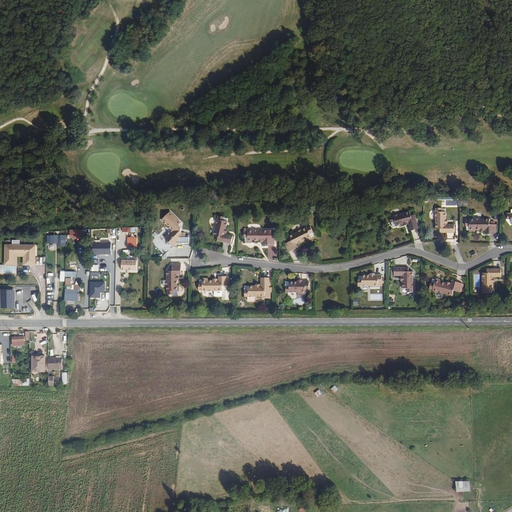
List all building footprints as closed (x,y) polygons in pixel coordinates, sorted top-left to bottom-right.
[(445,224),(445,220),(446,220),(446,209),(441,209),(435,209),(435,229),(440,229),(440,232),(445,232),(445,234),(455,233),(455,225),(446,225),(446,224),(445,224)] [(419,229),(416,220),(415,220),(414,216),(411,216),(410,212),(389,218),(391,223),(393,227),(396,226),(396,227),(403,225),(403,224),(407,223),(407,224),(408,223),(411,231),(419,229)] [(186,239),(186,237),(186,235),(182,235),(182,230),(179,227),(182,224),(170,213),(162,221),(164,224),(164,226),(166,226),(169,228),(169,230),(171,230),(172,231),(172,234),(171,235),(169,235),(169,237),(166,240),(168,242),(172,247),(174,248),(177,245),(181,245),(181,246),(190,246),(190,239),(186,239)] [(226,229),(229,219),(218,216),(213,236),(218,237),(217,240),(221,241),(220,242),(231,245),(233,237),(225,235),(225,233),(224,233),(225,229),(226,229)] [(497,234),(497,225),(495,225),(495,221),(490,221),(490,220),(469,220),(469,221),(466,221),(466,226),(469,226),(470,231),(470,232),(476,232),(476,231),(481,231),(481,230),(485,230),(485,231),(486,231),(486,234),(497,234)] [(312,238),(315,236),(313,233),(314,232),(311,227),(308,228),(307,228),(289,237),(291,241),(285,244),(289,252),(298,248),(297,245),(298,244),(298,243),(301,242),(302,243),(306,240),(307,242),(313,239),(312,238)] [(80,230),(76,230),(70,231),(70,236),(70,238),(81,238),(81,235),(80,230)] [(275,244),(275,230),(248,230),(244,230),(244,241),(248,240),(248,242),(254,242),(254,240),(264,240),(264,244),(275,244)] [(63,245),(63,235),(54,235),(54,236),(46,236),(46,243),(57,243),(57,246),(63,245)] [(138,248),(137,238),(128,238),(128,241),(127,241),(128,248),(138,248)] [(111,253),(111,243),(92,244),(93,255),(99,255),(105,255),(105,253),(111,253)] [(36,267),(36,245),(3,245),(3,266),(16,266),(16,257),(22,258),(22,267),(36,267)] [(137,270),(137,260),(121,260),(122,270),(127,270),(130,270),(137,270)] [(177,279),(177,275),(178,275),(178,273),(181,273),(181,263),(172,263),(172,270),(167,270),(167,290),(168,290),(168,293),(178,293),(178,290),(179,290),(179,284),(178,284),(178,279),(177,279)] [(409,272),(409,269),(404,269),(404,268),(394,268),(394,276),(402,276),(402,277),(404,277),(404,281),(402,281),(402,289),(403,289),(403,292),(408,292),(413,292),(413,272),(409,272)] [(493,282),(493,278),(494,278),(494,277),(502,277),(502,269),(492,269),(492,270),(487,270),(487,273),(483,273),(483,293),(493,293),(493,290),(494,290),(494,282),(493,282)] [(384,278),(382,278),(382,275),(375,275),(375,274),(371,274),(371,276),(362,275),(362,276),(359,276),(358,286),(370,286),(370,287),(379,287),(379,284),(382,284),(382,283),(384,283),(384,278)] [(222,286),(229,286),(229,277),(219,277),(219,280),(217,280),(217,281),(214,281),(214,280),(208,280),(208,278),(202,279),(202,280),(199,280),(199,285),(198,285),(199,290),(202,290),(202,291),(222,291),(222,286)] [(269,293),(269,288),(270,288),(270,278),(262,278),(262,286),(260,286),(260,287),(256,287),(256,286),(245,286),(245,297),(270,297),(270,293),(269,293)] [(461,292),(463,283),(453,281),(452,284),(451,284),(451,285),(447,284),(447,283),(442,282),(442,280),(437,278),(436,280),(433,279),(430,289),(433,290),(453,295),(454,290),(461,292)] [(106,282),(90,282),(90,298),(100,298),(101,293),(106,293),(106,282)] [(310,290),(310,282),(303,282),(302,283),(298,283),(298,282),(290,282),(286,283),(286,287),(286,292),(298,293),(298,294),(306,294),(306,291),(310,290)] [(15,290),(0,290),(0,303),(0,310),(15,309),(15,290)] [(79,301),(79,295),(77,295),(77,291),(65,290),(65,300),(79,301)] [(45,361),(45,355),(32,355),(32,373),(45,372),(45,361)] [(61,369),(61,358),(48,358),(48,369),(48,372),(50,372),(50,369),(61,369)] [(335,385),(331,389),(335,394),(339,390),(335,385)] [(470,482),(456,482),(456,492),(470,492),(470,482)]
